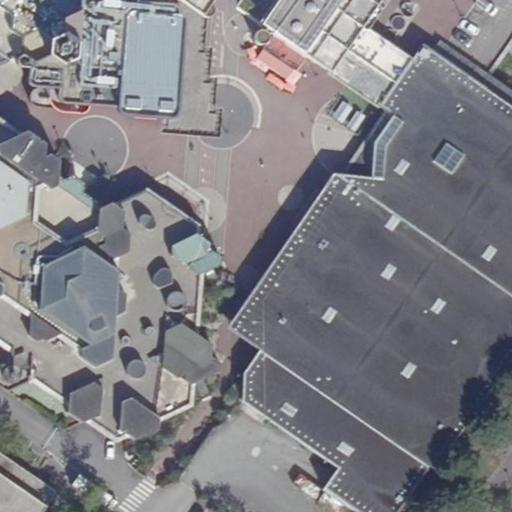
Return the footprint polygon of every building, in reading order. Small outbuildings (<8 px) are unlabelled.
[(0,0),(0,61),(20,54),(22,52),(36,63),(50,58),(50,43),(64,33),(65,19),(79,13),(80,0),(0,0)] [(172,125),(198,127),(214,129),(214,113),(209,112),(210,82),(203,82),(204,53),(198,51),(200,7),(196,4),(190,0),(189,0),(187,3),(181,0),(80,0),(79,13),(65,19),(64,33),(50,43),(50,58),(36,63),(22,52),(20,54),(18,62),(29,75),(28,78),(30,82),(32,85),(56,85),(60,98),(63,101),(63,102),(117,105),(120,111),(122,112),(124,114),(150,117),(170,118),(169,125),(172,125)] [(359,0),(250,0),(244,8),(278,31),(275,35),(310,58),(312,55),(381,104),(412,59),(350,15),(359,0)] [(310,58),(275,35),(266,47),(295,67),(303,68),(310,58)] [(244,402),(340,467),(325,488),(360,511),(400,511),(431,467),(434,470),(511,357),(511,106),(422,45),(412,59),(381,104),(389,109),(395,114),(375,142),(374,178),(333,189),(344,175),(333,174),(323,187),(330,190),(252,307),(253,308),(256,309),(251,345),(260,352),(259,381),(244,392),(244,402)] [(357,134),(369,120),(343,99),(331,114),(357,134)] [(395,114),(389,109),(344,175),(333,189),(374,178),(375,142),(395,114)] [(115,205),(110,202),(102,207),(90,199),(91,193),(80,185),(68,177),(58,182),(60,159),(50,153),(46,154),(47,143),(42,139),(38,141),(39,137),(27,129),(22,131),(0,117),(0,344),(10,351),(9,354),(13,356),(22,350),(30,355),(29,366),(32,368),(31,380),(66,405),(66,411),(81,422),(86,420),(117,442),(128,434),(132,438),(154,428),(158,428),(160,420),(191,405),(193,382),(218,369),(219,361),(211,355),(211,342),(199,333),(204,273),(220,264),(221,256),(209,246),(210,242),(199,234),(199,222),(147,187),(133,193),(115,205)] [(198,127),(172,125),(171,139),(197,141),(198,127)] [(234,333),(251,345),(256,309),(253,308),(234,333)] [(259,381),(260,352),(247,370),(244,392),(259,381)] [(40,511),(56,491),(0,452),(0,511),(40,511)]
